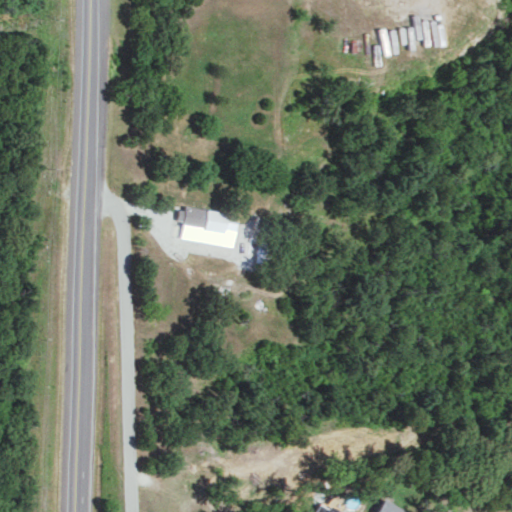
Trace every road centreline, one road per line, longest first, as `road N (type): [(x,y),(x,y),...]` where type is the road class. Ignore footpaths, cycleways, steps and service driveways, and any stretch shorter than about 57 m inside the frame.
road 1 (primary): [(82,511),(92,58)]
road 2 (residential): [(90,201),(122,220),(129,511)]
